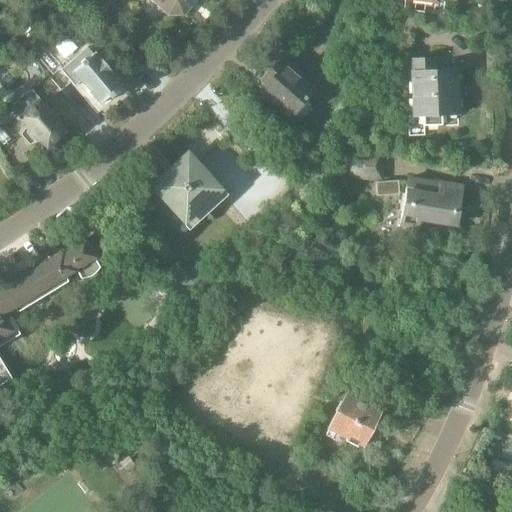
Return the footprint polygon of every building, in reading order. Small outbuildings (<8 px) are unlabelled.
[(170,12),(177,12),(181,8),(181,1),(179,0),(139,0),(144,3),(146,0),(155,0),(168,12),(169,11),(170,12)] [(121,86),(86,45),(82,48),(76,41),(72,43),(70,40),(65,40),(53,50),(100,104),(102,102),(106,102),(111,97),(111,94),(121,86)] [(60,90),(70,82),(39,45),(30,54),(38,64),(60,90)] [(46,102),(60,90),(38,64),(19,49),(0,65),(0,70),(11,83),(6,87),(18,101),(9,109),(17,117),(14,119),(16,121),(18,119),(25,127),(20,135),(25,140),(24,140),(29,146),(37,142),(45,151),(55,142),(58,142),(63,137),(64,134),(66,132),(57,121),(58,120),(49,110),(48,111),(30,90),(34,87),(46,102)] [(455,70),(433,71),(433,59),(410,60),(412,117),(457,115),(455,70)] [(308,105),(305,100),(304,99),(312,91),(294,75),(295,74),(280,60),(263,79),(267,83),(262,90),(290,115),(293,112),(294,114),(299,116),(304,115),(308,110),(308,105)] [(374,70),(363,65),(360,73),(371,78),(374,70)] [(217,189),(187,156),(153,186),(183,220),(217,189)] [(460,184),(460,188),(406,180),(398,237),(417,239),(420,218),(457,223),(462,184),(460,184)] [(397,181),(375,182),(375,196),(398,195),(397,181)] [(39,292),(63,277),(75,270),(80,279),(87,277),(91,275),(94,273),(98,268),(96,264),(98,263),(84,239),(65,250),(64,250),(0,288),(0,384),(10,379),(0,362),(0,333),(14,325),(7,313),(39,292)] [(359,397),(379,406),(385,395),(365,385),(359,397)] [(345,396),(328,428),(347,438),(346,441),(357,447),(359,444),(362,446),(378,413),(345,396)] [(268,457),(257,452),(250,466),(261,471),(268,457)]
